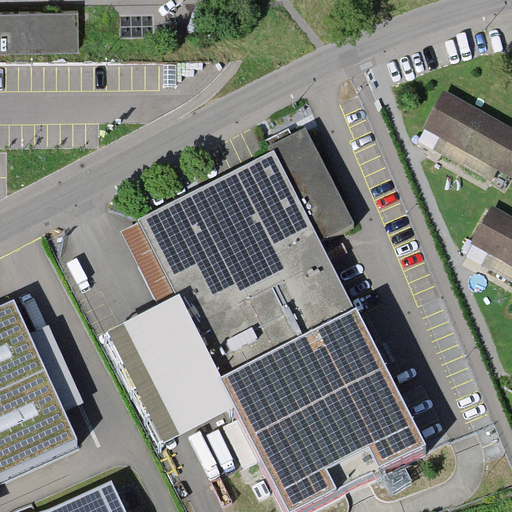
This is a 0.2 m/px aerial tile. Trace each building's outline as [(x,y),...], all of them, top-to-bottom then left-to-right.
[(0,52),(78,50),(76,10),(0,12),(0,52)] [(178,25),(167,25),(167,36),(179,36),(178,25)] [(64,149),(64,77),(0,76),(0,187),(5,187),(5,149),(64,149)] [(65,128),(136,128),(136,85),(65,85),(65,128)] [(511,180),(511,130),(443,94),(422,132),(447,145),(492,169),(511,180)] [(277,511),(313,511),(422,457),(317,250),(354,232),(309,143),(135,230),(277,511)] [(511,220),(492,210),(471,249),(494,261),(511,270),(511,220)] [(0,475),(70,445),(16,320),(0,326),(0,475)] [(53,337),(34,346),(67,418),(86,409),(53,337)] [(118,511),(109,491),(63,511),(118,511)]
